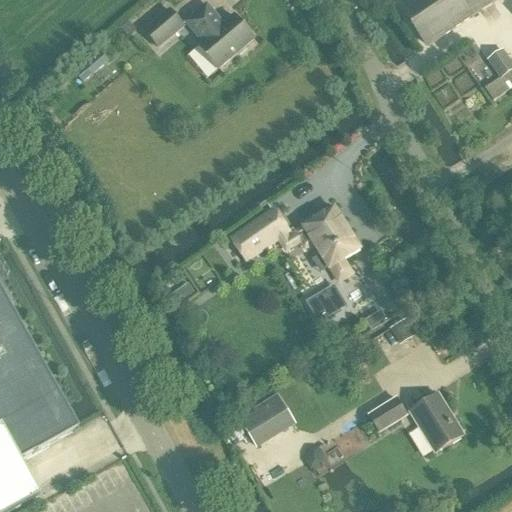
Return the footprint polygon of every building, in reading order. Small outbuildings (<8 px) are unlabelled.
[(429,48),(499,0),(413,0),(401,8),(429,48)] [(216,23),(219,21),(207,7),(186,25),(203,45),(199,49),(218,72),(236,57),(240,57),(247,52),(247,48),(254,42),(234,19),(221,30),(216,23)] [(159,50),(183,29),(170,13),(145,34),(159,50)] [(83,85),(109,63),(101,54),(75,76),(83,85)] [(511,89),(511,66),(503,54),(489,64),(500,80),(502,79),(510,91),(511,89)] [(352,277),(344,263),(361,253),(335,211),(290,238),(274,212),(235,240),(249,263),(281,240),(289,251),(302,242),(304,244),(310,240),(330,272),(331,271),(339,285),(352,277)] [(342,311),(332,295),(309,309),(319,326),(342,311)] [(0,511),(12,511),(39,498),(19,463),(72,433),(2,310),(0,310),(0,511)] [(277,397),(239,421),(257,449),(295,426),(277,397)] [(435,456),(464,439),(439,397),(410,415),(435,456)] [(380,435),(407,418),(397,401),(370,418),(380,435)]
